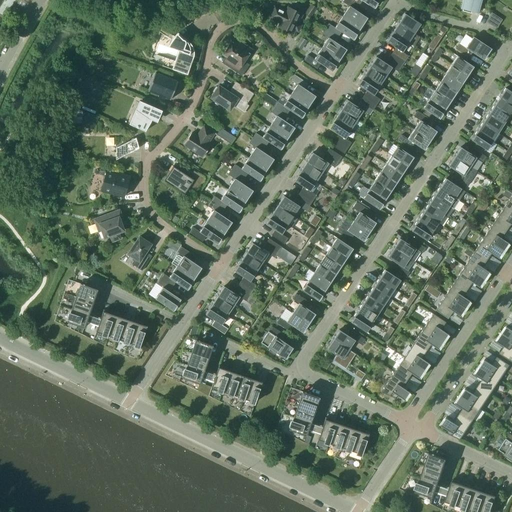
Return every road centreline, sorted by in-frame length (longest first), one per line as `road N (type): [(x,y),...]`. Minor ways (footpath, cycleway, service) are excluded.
road 1 (residential): [(303,367),(303,354),(500,58),(500,47),(477,30),(400,6),(335,91)]
road 2 (residential): [(335,91),(255,24),(232,23),(214,35),(197,90),(148,162),(143,188),(158,222),(220,264)]
road 3 (residential): [(355,511),(129,402)]
road 4 (residential): [(335,91),(220,264)]
road 5 (residential): [(511,262),(414,409)]
road 6 (residential): [(413,426),(430,417),(511,294)]
road 7 (residential): [(129,402),(0,337)]
road 8 (residential): [(413,426),(303,367)]
road 9 (residential): [(303,367),(288,372),(219,341),(210,370)]
